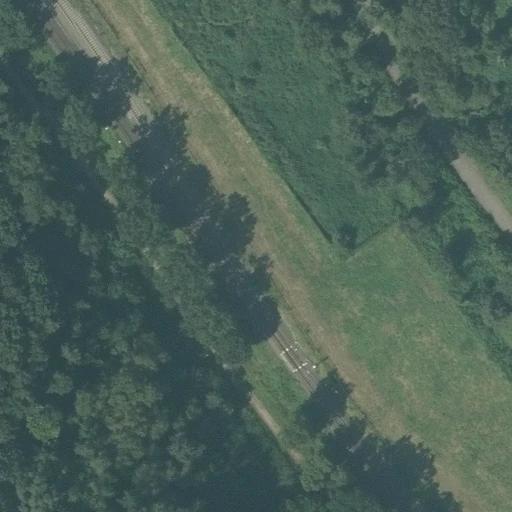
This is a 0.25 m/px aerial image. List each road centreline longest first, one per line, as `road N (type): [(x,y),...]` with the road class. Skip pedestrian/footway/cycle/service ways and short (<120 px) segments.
road 1 (track): [(0,61),(333,511)]
road 2 (track): [(511,232),(433,140),(363,0)]
